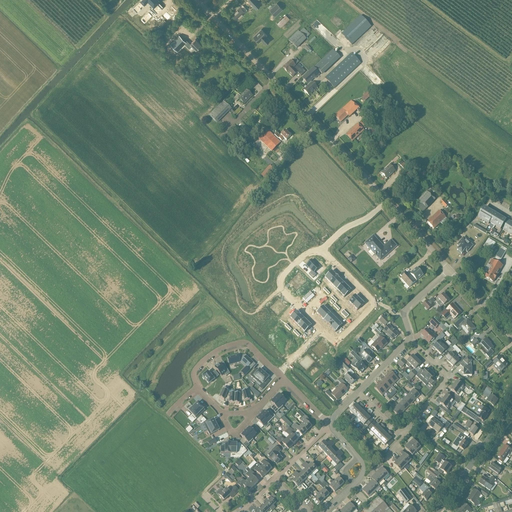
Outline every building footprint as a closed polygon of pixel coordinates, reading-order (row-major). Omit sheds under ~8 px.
[(140,0),(140,1),(144,5),(147,1),(148,1),(153,6),(152,7),(152,8),(157,13),(161,8),(156,3),(158,1),(156,0),(140,0)] [(261,5),(256,0),(247,0),(256,10),(261,5)] [(277,2),(269,10),(275,16),(283,9),(277,2)] [(245,12),(240,7),(233,15),(237,19),(245,12)] [(277,23),(281,27),(290,19),(286,15),(277,23)] [(371,27),(361,16),(341,34),(351,45),(371,27)] [(310,35),(303,29),(299,33),(298,31),(288,41),(297,49),(306,40),(305,39),(310,35)] [(262,41),(265,44),(270,40),(266,36),(266,35),(261,30),(253,37),(259,42),(262,40),(263,41),(262,41)] [(184,38),(183,38),(179,35),(172,42),(180,50),(186,44),(188,46),(190,48),(192,46),(196,50),(201,45),(195,39),(190,44),(188,42),(184,38)] [(340,58),(333,50),(314,68),(313,68),(302,78),(308,85),(315,78),(315,79),(320,75),(319,74),(320,73),(322,75),(340,58)] [(361,64),(351,54),(325,79),(334,89),(361,64)] [(283,68),(287,73),(293,68),(295,66),(299,62),(295,58),(291,62),(291,61),(283,68)] [(203,66),(201,64),(193,72),(195,74),(203,66)] [(293,68),(287,73),(288,73),(292,78),(298,73),(301,76),(305,72),(298,65),(294,69),(293,68),(295,66),(293,68)] [(329,69),(323,75),(325,78),(331,72),(329,69)] [(317,88),(312,83),(304,91),(308,96),(317,88)] [(252,96),(247,90),(240,97),(238,95),(234,99),(236,102),(240,99),(242,100),(241,101),(244,105),(252,96)] [(372,96),(368,92),(366,94),(361,98),(365,102),(372,96)] [(231,109),(223,101),(209,115),(217,124),(231,109)] [(359,108),(351,101),(335,117),(340,123),(347,116),(349,118),(359,108)] [(250,136),(254,132),(242,122),(239,126),(250,136)] [(366,127),(361,122),(358,125),(358,124),(346,135),(352,142),(364,131),(363,130),(366,127)] [(259,140),(272,151),(280,143),(267,131),(259,140)] [(281,136),(278,138),(282,141),(284,139),(286,141),(291,136),(285,131),(280,136),(281,136)] [(404,163),(402,161),(399,164),(405,170),(408,167),(404,163)] [(395,171),(390,166),(381,174),(386,179),(395,171)] [(391,185),(398,177),(394,174),(388,182),(391,185)] [(436,198),(429,190),(427,192),(427,191),(417,201),(421,204),(418,207),(424,212),(426,209),(426,210),(435,200),(436,198)] [(440,203),(445,208),(448,205),(443,200),(440,203)] [(485,208),(478,219),(489,225),(490,224),(500,230),(506,220),(485,208)] [(427,223),(433,229),(440,223),(442,225),(447,220),(445,218),(439,211),(427,223)] [(469,225),(466,229),(480,241),(484,236),(469,225)] [(383,247),(373,236),(365,244),(380,261),(396,246),(391,240),(383,247)] [(468,252),(473,246),(470,243),(470,244),(466,241),(466,240),(463,238),(457,245),(459,248),(457,250),(458,251),(457,252),(460,254),(461,254),(462,254),(465,250),(468,252)] [(496,243),(489,239),(486,243),(493,248),(496,243)] [(351,255),(347,259),(351,263),(355,259),(351,255)] [(503,266),(492,259),(489,265),(492,267),(488,273),(488,274),(486,273),(485,276),(485,277),(493,282),(495,279),(496,280),(498,276),(497,276),(503,266)] [(311,261),(305,266),(311,272),(308,275),(312,279),(315,276),(313,274),(318,269),(311,261)] [(423,276),(416,269),(409,275),(407,273),(406,274),(403,272),(400,275),(402,278),(401,279),(409,288),(416,281),(423,276)] [(329,282),(336,276),(331,272),(325,278),(329,282)] [(298,274),(294,278),(301,285),(305,281),(298,274)] [(333,286),(339,279),(336,276),(329,282),(333,286)] [(294,278),(289,282),(297,290),(301,285),(294,278)] [(337,290),(343,283),(339,279),(333,286),(337,290)] [(340,294),(347,287),(343,283),(337,290),(340,294)] [(347,287),(340,294),(344,298),(351,291),(347,287)] [(449,300),(444,294),(435,302),(437,304),(440,301),(444,305),(449,300)] [(353,307),(360,300),(355,296),(349,302),(353,307)] [(279,299),(274,304),(282,311),(286,307),(279,299)] [(360,300),(353,307),(357,311),(364,304),(360,300)] [(426,301),(422,304),(428,310),(431,307),(426,301)] [(274,304),(270,308),(277,315),(282,311),(274,304)] [(453,304),(446,310),(441,315),(446,320),(451,315),(454,319),(461,313),(453,304)] [(323,307),(316,314),(320,317),(327,311),(323,307)] [(330,314),(327,311),(320,317),(324,321),(330,314)] [(294,322),(300,316),(296,312),(289,318),(294,322)] [(334,318),(330,314),(324,321),(328,325),(334,318)] [(262,315),(256,321),(259,324),(259,325),(261,327),(262,327),(266,330),(271,325),(272,326),(276,322),(269,315),(265,318),(262,315)] [(383,316),(382,315),(378,319),(380,320),(379,321),(385,327),(390,322),(384,316),(383,316)] [(297,326),(304,319),(300,316),(294,322),(297,326)] [(467,320),(463,316),(453,325),(459,332),(462,329),(469,336),(476,329),(471,324),(472,323),(471,322),(469,322),(467,320)] [(338,322),(334,318),(328,325),(331,328),(338,322)] [(440,324),(434,318),(429,323),(435,329),(438,326),(440,324)] [(301,329),(307,323),(304,319),(297,326),(301,329)] [(342,326),(338,322),(331,328),(335,333),(342,326)] [(304,333),(311,327),(307,323),(301,329),(304,333)] [(398,335),(389,326),(383,331),(392,340),(394,338),(395,339),(398,335)] [(377,335),(380,337),(383,335),(377,329),(374,332),(377,335)] [(431,334),(427,330),(421,335),(426,339),(425,340),(429,343),(435,337),(432,334),(431,334)] [(435,350),(437,352),(445,343),(442,340),(445,336),(443,334),(442,334),(437,339),(440,341),(440,342),(439,341),(433,347),(433,348),(432,349),(434,351),(435,350)] [(452,336),(445,342),(449,346),(455,340),(452,336)] [(372,341),(367,345),(372,350),(374,349),(377,352),(383,347),(384,348),(387,344),(380,337),(374,343),(372,341)] [(479,343),(476,339),(470,344),(474,348),(479,343)] [(487,352),(485,355),(486,354),(488,357),(493,352),(491,350),(493,348),(489,344),(490,343),(488,341),(488,342),(485,339),(480,344),(487,352)] [(320,341),(316,346),(323,353),(328,349),(320,341)] [(445,343),(437,352),(441,355),(446,350),(448,352),(453,348),(450,345),(449,347),(445,343)] [(316,346),(312,350),(319,357),(323,353),(316,346)] [(370,349),(366,346),(361,351),(363,353),(361,356),(361,355),(359,357),(364,362),(365,360),(369,363),(374,358),(368,352),(370,349)] [(453,348),(448,352),(450,353),(448,356),(445,359),(449,363),(455,357),(458,354),(453,348)] [(470,354),(465,360),(463,361),(468,366),(468,368),(463,368),(463,371),(462,372),(463,374),(463,376),(466,376),(467,378),(469,376),(472,376),(472,368),(471,368),(471,364),(470,363),(472,361),(470,359),(472,357),(470,354)] [(238,355),(228,358),(230,365),(240,362),(241,362),(248,368),(252,363),(246,357),(245,356),(239,358),(239,357),(238,355)] [(307,355),(304,359),(310,365),(314,361),(307,355)] [(409,368),(411,366),(417,360),(413,356),(407,362),(407,363),(403,359),(398,365),(401,369),(405,365),(409,368)] [(459,361),(455,357),(449,363),(453,367),(454,366),(456,368),(463,361),(465,360),(463,358),(459,361)] [(508,366),(499,357),(493,363),(501,372),(508,366)] [(304,359),(300,362),(306,369),(310,365),(304,359)] [(351,365),(353,368),(359,373),(360,372),(361,373),(366,368),(360,363),(360,364),(356,360),(351,365)] [(421,364),(417,360),(411,366),(415,370),(421,364)] [(493,364),(490,361),(485,366),(487,369),(493,364)] [(216,364),(214,366),(214,367),(222,376),(226,373),(223,368),(219,363),(217,365),(216,364)] [(350,369),(344,363),(341,366),(347,372),(350,369)] [(241,373),(245,376),(249,371),(246,368),(241,373)] [(415,376),(422,382),(430,373),(426,369),(425,370),(423,368),(418,374),(415,376)] [(264,373),(263,373),(259,369),(258,372),(255,370),(250,376),(257,382),(264,373)] [(415,376),(418,374),(414,370),(408,376),(409,377),(406,380),(409,382),(415,376)] [(213,371),(209,374),(207,371),(202,376),(202,377),(203,379),(204,378),(208,383),(217,376),(213,371)] [(386,376),(394,384),(399,379),(391,372),(386,376)] [(264,373),(257,382),(261,386),(260,388),(262,390),(266,385),(263,383),(269,377),(265,374),(264,374),(264,373)] [(356,380),(349,373),(344,378),(351,385),(356,380)] [(434,377),(430,373),(422,382),(426,386),(428,383),(431,385),(435,380),(433,378),(434,377)] [(390,388),(394,384),(386,376),(382,380),(390,388)] [(336,389),(342,395),(348,390),(343,385),(345,383),(340,378),(337,381),(341,384),(337,388),(336,387),(335,388),(336,389)] [(386,392),(390,388),(382,380),(378,384),(386,392)] [(215,388),(218,391),(225,383),(222,381),(215,388)] [(454,386),(461,392),(465,387),(468,390),(470,387),(463,382),(461,385),(457,381),(454,386)] [(382,396),(386,392),(378,384),(374,389),(382,396)] [(461,392),(454,386),(450,390),(454,393),(453,396),(459,401),(461,399),(458,396),(461,392)] [(236,394),(233,394),(233,404),(238,404),(238,401),(243,401),(240,392),(239,389),(236,390),(236,394)] [(247,389),(240,392),(243,401),(248,399),(247,395),(251,393),(247,389)] [(337,401),(342,395),(336,389),(331,394),(327,390),(325,393),(334,402),(336,400),(337,401)] [(414,389),(408,395),(415,401),(420,395),(414,389)] [(492,392),(486,389),(482,395),(486,398),(488,399),(486,402),(493,407),(497,401),(490,396),(492,392)] [(225,392),(223,402),(228,401),(228,404),(233,404),(233,394),(230,394),(229,390),(226,390),(225,392)] [(282,406),(286,402),(279,394),(275,399),(282,406)] [(415,401),(408,395),(403,400),(409,406),(415,401)] [(459,401),(453,396),(451,398),(446,395),(443,399),(451,406),(454,401),(457,404),(459,401)] [(283,406),(282,406),(275,399),(271,403),(273,406),(271,408),(276,414),(283,406)] [(447,410),(451,406),(443,399),(440,404),(444,407),(442,410),(448,415),(451,412),(447,410)] [(403,400),(398,406),(404,412),(409,406),(403,400)] [(205,411),(198,403),(197,403),(197,402),(194,404),(195,405),(194,407),(194,406),(193,407),(201,415),(205,411)] [(349,411),(353,415),(362,405),(360,404),(358,406),(356,404),(355,405),(353,403),(349,407),(351,409),(349,411)] [(353,415),(356,418),(363,412),(361,410),(364,407),(362,405),(353,415)] [(404,412),(398,406),(392,411),(399,417),(404,412)] [(478,418),(483,422),(487,416),(487,415),(489,412),(484,409),(485,408),(484,408),(481,406),(476,413),(480,416),(478,418)] [(196,419),(201,415),(193,407),(193,408),(191,409),(191,408),(188,410),(189,411),(196,419)] [(303,424),(301,426),(307,432),(311,427),(307,423),(310,421),(299,410),(296,413),(301,418),(300,420),(303,424)] [(265,411),(260,416),(267,423),(268,424),(275,417),(270,411),(267,414),(265,411)] [(356,418),(360,422),(369,412),(368,411),(365,414),(363,412),(356,418)] [(428,426),(433,430),(440,420),(435,417),(438,413),(436,412),(434,411),(430,416),(434,418),(428,426)] [(472,412),(470,411),(466,416),(469,418),(469,417),(474,421),(477,417),(475,416),(476,414),(473,412),(472,412)] [(371,414),(369,412),(360,422),(364,426),(365,424),(368,427),(373,421),(368,417),(371,414)] [(267,423),(260,416),(256,420),(263,427),(267,423)] [(204,425),(206,430),(207,430),(217,425),(214,420),(204,425)] [(440,420),(433,430),(438,434),(443,427),(446,430),(450,425),(446,422),(445,424),(440,420)] [(472,423),(468,421),(464,426),(468,429),(469,429),(470,430),(468,433),(473,436),(478,430),(472,426),(472,427),(471,426),(472,423)] [(374,435),(383,426),(382,424),(379,427),(374,422),(366,430),(369,433),(370,432),(374,435)] [(466,431),(455,423),(452,427),(463,435),(466,431)] [(291,429),(295,433),(296,434),(298,432),(302,436),(307,432),(301,426),(299,428),(295,424),(291,429)] [(207,430),(207,431),(210,436),(219,431),(217,425),(207,430)] [(374,435),(377,439),(384,432),(382,430),(385,428),(383,426),(374,435)] [(190,433),(197,442),(203,438),(199,432),(201,430),(198,427),(190,433)] [(249,428),(245,432),(252,439),(256,435),(249,428)] [(295,433),(291,429),(290,428),(288,430),(285,432),(290,437),(287,439),(293,445),(298,441),(293,436),(295,433)] [(377,439),(381,442),(390,433),(389,431),(386,434),(384,432),(377,439)] [(252,439),(245,432),(241,436),(243,439),(240,442),(243,445),(246,442),(249,444),(253,440),(252,439)] [(392,435),(390,433),(381,442),(385,446),(391,439),(389,437),(392,435)] [(466,438),(460,434),(452,445),(458,449),(459,447),(463,451),(468,444),(463,441),(466,438)] [(289,450),(293,445),(287,439),(285,442),(281,437),(276,442),(282,447),(284,445),(289,450)] [(420,448),(413,440),(405,448),(412,456),(420,448)] [(323,452),(332,443),(330,441),(327,444),(324,442),(318,447),(323,452)] [(231,454),(231,443),(225,443),(225,447),(221,447),(221,453),(225,453),(225,454),(231,454)] [(231,443),(231,454),(237,454),(241,454),(246,450),(241,445),(240,447),(237,446),(237,444),(231,443)] [(332,443),(323,452),(327,456),(333,451),(330,448),(334,445),(332,443)] [(268,455),(270,457),(277,464),(282,459),(280,456),(281,455),(279,453),(281,451),(276,446),(271,451),(271,452),(268,455)] [(502,463),(511,450),(504,446),(500,452),(501,453),(498,458),(500,459),(498,461),(502,463)] [(327,456),(332,461),(341,452),(339,450),(336,454),(333,451),(327,456)] [(403,456),(401,458),(408,464),(411,461),(405,454),(404,454),(402,451),(400,453),(403,456)] [(341,452),(332,461),(336,466),(334,469),(336,471),(337,472),(343,466),(340,463),(342,461),(339,458),(343,454),(341,452)] [(445,458),(439,454),(434,461),(439,465),(439,464),(442,467),(438,473),(441,475),(443,472),(447,474),(451,468),(443,462),(445,458)] [(264,466),(261,468),(267,474),(272,469),(271,469),(273,467),(264,457),(259,461),(264,466)] [(395,459),(404,468),(408,464),(401,458),(399,460),(396,457),(395,459)] [(400,472),(404,468),(395,459),(393,460),(396,463),(394,465),(400,472)] [(305,462),(303,464),(312,474),(317,469),(311,463),(309,466),(305,462)] [(256,463),(250,470),(255,475),(257,473),(262,478),(267,474),(261,468),(256,463)] [(501,470),(492,463),(490,467),(488,470),(497,476),(501,470)] [(302,473),(307,478),(312,474),(303,464),(301,466),(305,470),(302,473)] [(440,475),(430,467),(428,470),(426,473),(430,475),(426,479),(430,482),(429,485),(435,490),(440,484),(434,479),(435,478),(439,481),(441,479),(438,477),(440,475)] [(250,479),(247,481),(253,487),(258,482),(253,477),(255,475),(250,470),(248,468),(245,470),(248,473),(246,475),(250,479)] [(376,473),(383,480),(389,475),(382,468),(376,473)] [(302,483),(307,478),(302,473),(299,475),(295,472),(293,473),(302,483)] [(232,475),(229,476),(227,473),(224,475),(230,484),(236,480),(232,475)] [(288,486),(293,490),(297,487),(297,488),(300,485),(302,486),(304,484),(302,483),(293,473),(291,475),(295,479),(288,486)] [(378,485),(383,480),(376,473),(371,478),(373,480),(378,485)] [(489,481),(483,477),(479,483),(490,491),(494,485),(493,484),(496,481),(491,478),(489,481)] [(320,478),(318,480),(324,486),(326,484),(320,478)] [(334,483),(339,488),(344,483),(339,478),(334,483)] [(249,492),(253,487),(247,481),(245,483),(241,479),(236,484),(242,489),(244,487),(249,492)] [(391,479),(385,486),(388,490),(395,482),(391,479)] [(324,486),(318,480),(316,482),(319,485),(322,488),(324,486)] [(324,486),(328,490),(330,488),(335,493),(339,488),(334,483),(332,480),(329,483),(332,485),(329,487),(326,484),(324,486)] [(373,480),(367,485),(377,495),(378,494),(376,491),(380,487),(378,485),(373,480)] [(429,489),(420,481),(419,483),(422,486),(419,489),(424,494),(421,497),(426,501),(431,495),(427,491),(429,489)] [(223,492),(220,489),(216,493),(220,496),(219,498),(221,499),(222,499),(224,501),(229,496),(232,498),(241,489),(236,484),(234,486),(229,492),(226,489),(223,492)] [(375,497),(377,495),(367,485),(362,491),(369,498),(372,494),(375,497)] [(322,488),(324,490),(329,495),(331,493),(328,490),(324,486),(322,488)] [(405,503),(410,499),(403,489),(398,493),(405,503)] [(489,494),(483,489),(480,493),(486,497),(489,494)] [(324,490),(319,494),(324,500),(329,495),(324,490)] [(479,502),(476,501),(481,495),(474,490),(467,500),(474,505),(474,506),(476,507),(477,507),(479,504),(479,502)] [(320,504),(324,500),(319,494),(314,499),(320,504)] [(265,501),(273,510),(275,508),(273,506),(276,503),(278,500),(273,495),(271,498),(271,497),(268,500),(267,499),(265,501)] [(390,508),(388,506),(387,507),(378,497),(365,509),(363,511),(391,511),(389,509),(390,508)] [(505,500),(496,503),(498,511),(501,511),(501,508),(500,506),(504,505),(503,503),(505,502),(505,500)] [(273,510),(265,501),(263,503),(264,504),(262,506),(267,511),(271,511),(272,511),(273,510)] [(350,502),(344,508),(348,511),(354,511),(357,510),(350,502)] [(487,506),(487,508),(488,511),(494,509),(494,510),(495,511),(498,511),(496,503),(487,506)]
